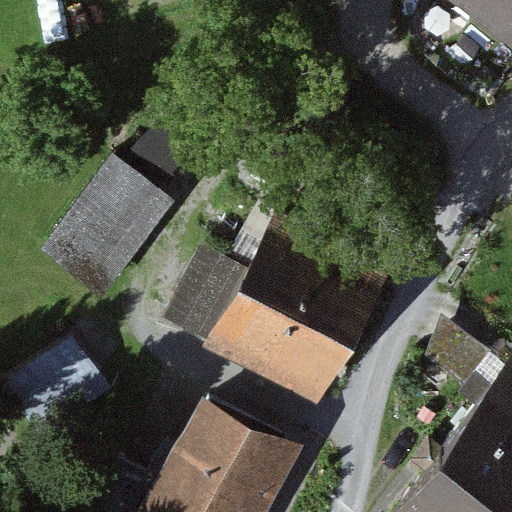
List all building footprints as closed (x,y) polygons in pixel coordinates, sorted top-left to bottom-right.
[(511,0),(460,0),(511,37),(511,0)] [(113,155),(41,252),(103,298),(175,201),(113,155)] [(389,282),(277,223),(209,353),(321,411),(389,282)] [(81,324),(9,367),(47,428),(118,385),(81,324)] [(511,511),(511,356),(387,511),(511,511)] [(256,511),(296,436),(209,390),(143,511),(256,511)]
